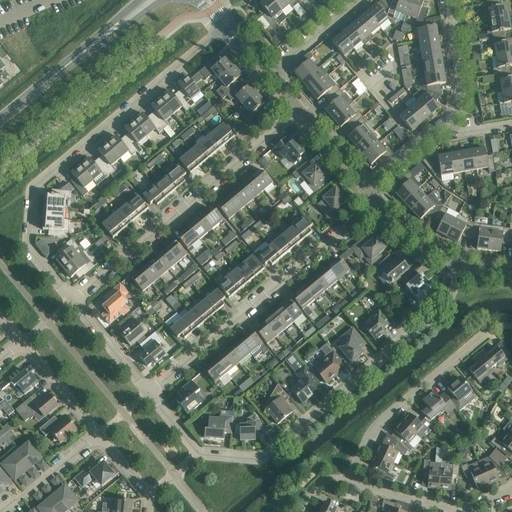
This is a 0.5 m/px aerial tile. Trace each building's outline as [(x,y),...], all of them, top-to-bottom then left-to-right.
[(274,18),(281,11),(271,0),(263,0),(260,3),(260,4),(265,10),(264,10),(267,13),(262,16),(270,26),(277,21),(274,18)] [(271,0),(281,11),(289,5),(292,8),(298,4),(295,0),(271,0)] [(403,22),(406,15),(411,0),(399,0),(398,4),(392,1),(387,13),(394,16),(393,18),(403,22)] [(424,1),(419,0),(411,0),(406,15),(417,19),(415,24),(421,26),(424,18),(425,18),(429,10),(421,7),(424,1)] [(367,12),(379,27),(388,20),(384,15),(387,8),(381,1),(367,12)] [(489,21),(509,18),(507,7),(506,6),(499,8),(498,2),(482,5),(483,12),(488,12),(489,21)] [(370,34),(379,27),(367,12),(358,20),(370,34)] [(479,42),(488,40),(504,37),(503,31),(511,30),(510,29),(511,29),(509,18),(489,21),(491,31),(486,32),(487,34),(478,36),(479,42)] [(362,42),(370,34),(358,20),(349,27),(362,42)] [(417,30),(419,41),(438,38),(435,24),(426,25),(427,28),(417,30)] [(349,27),(341,34),(353,49),(362,42),(349,27)] [(344,56),(353,49),(341,34),(332,42),(344,56)] [(511,41),(505,43),(504,37),(488,40),(489,48),(494,47),(495,57),(511,54),(511,41)] [(440,49),(438,38),(419,41),(421,53),(440,49)] [(384,51),(391,45),(388,42),(381,47),(384,51)] [(384,51),(381,47),(375,53),(378,56),(384,51)] [(442,61),(440,49),(421,53),(423,64),(442,61)] [(480,51),(473,52),(474,60),(482,59),(480,51)] [(294,73),(302,82),(317,70),(309,61),(313,58),(309,53),(299,61),(303,66),(294,73)] [(493,68),(494,75),(510,73),(509,67),(511,66),(511,54),(495,57),(497,67),(493,68)] [(345,62),(339,55),(336,58),(341,65),(345,62)] [(367,65),(373,60),(370,56),(364,62),(367,65)] [(210,63),(199,72),(206,80),(210,76),(214,76),(215,75),(219,79),(234,66),(232,64),(233,62),(230,59),(228,59),(226,57),(214,67),(210,63)] [(442,61),(423,64),(425,75),(444,72),(442,61)] [(367,65),(364,62),(357,67),(360,71),(367,65)] [(242,76),(241,75),(240,74),(241,71),(238,68),(235,68),(234,66),(219,79),(222,84),(221,85),(220,88),(216,92),(222,99),(227,96),(233,90),(230,86),(242,76)] [(302,82),(310,91),(325,79),(317,70),(302,82)] [(446,84),(444,72),(425,75),(427,91),(441,96),(440,85),(446,84)] [(511,78),(511,79),(510,73),(494,75),(495,83),(500,82),(502,92),(511,90),(511,78)] [(326,93),(330,98),(340,90),(328,76),(325,79),(310,91),(317,101),(326,93)] [(181,97),(190,108),(195,104),(191,99),(200,92),(187,77),(178,84),(185,93),(181,97)] [(403,82),(413,85),(412,77),(407,78),(403,79),(403,82)] [(413,86),(413,85),(403,82),(404,86),(407,90),(413,86)] [(368,90),(363,84),(360,87),(364,93),(368,90)] [(237,87),(233,90),(227,96),(231,101),(234,98),(237,102),(239,101),(243,106),(257,94),(249,85),(241,92),(237,87)] [(402,89),(396,94),(399,98),(405,92),(402,89)] [(344,94),(340,90),(330,98),(334,102),(325,110),(333,119),(352,103),(344,94)] [(511,109),(511,90),(502,92),(503,102),(499,103),(500,111),(511,109)] [(186,111),(190,108),(181,97),(177,100),(169,91),(160,99),(173,114),(182,107),(186,111)] [(417,102),(429,117),(441,107),(436,101),(441,96),(427,91),(426,94),(417,102)] [(242,115),(250,123),(260,115),(256,110),(265,103),(257,94),(243,106),(247,111),(242,115)] [(392,103),(399,98),(396,94),(389,100),(392,103)] [(164,122),(173,114),(160,99),(151,107),(159,115),(155,119),(164,130),(168,126),(164,122)] [(417,102),(408,109),(420,124),(429,117),(417,102)] [(349,121),(353,125),(363,117),(352,103),(333,119),(340,128),(349,121)] [(408,109),(399,117),(412,131),(420,124),(408,109)] [(143,114),(134,121),(146,137),(155,129),(159,134),(164,130),(155,119),(150,123),(143,114)] [(202,116),(196,121),(200,125),(205,120),(202,116)] [(375,131),(363,117),(353,125),(357,130),(348,137),(356,147),(371,134),(375,131)] [(391,117),(387,120),(393,127),(396,124),(391,117)] [(138,144),(146,137),(134,121),(125,129),(132,138),(128,141),(137,152),(139,155),(144,151),(138,144)] [(215,132),(225,144),(234,137),(223,124),(215,132)] [(402,140),(408,136),(400,126),(394,131),(402,140)] [(191,129),(186,133),(189,137),(194,132),(191,129)] [(215,132),(206,139),(216,152),(225,144),(215,132)] [(184,141),(189,137),(186,133),(181,137),(184,141)] [(356,147),(363,156),(378,143),(371,134),(356,147)] [(132,156),(137,152),(128,141),(123,145),(116,136),(107,143),(120,159),(129,151),(132,156)] [(305,152),(297,142),(295,140),(290,144),(286,138),(274,148),(283,160),(287,156),(294,165),(301,159),(299,157),(305,152)] [(197,146),(208,159),(216,152),(206,139),(197,146)] [(177,140),(172,145),(175,148),(180,144),(177,140)] [(100,164),(109,175),(114,171),(111,166),(120,159),(107,143),(98,151),(105,160),(100,164)] [(386,152),(378,143),(363,156),(371,165),(380,158),(383,162),(393,154),(389,149),(386,152)] [(188,153),(199,166),(208,159),(197,146),(188,153)] [(495,171),(493,159),(486,160),(485,148),(473,151),(476,170),(488,168),(489,172),(495,171)] [(476,170),(473,151),(461,153),(464,172),(476,170)] [(441,176),(453,174),(449,155),(449,152),(439,154),(439,156),(437,157),(441,176)] [(179,161),(190,174),(199,166),(188,153),(179,161)] [(464,172),(461,153),(449,155),(453,174),(464,172)] [(153,160),(156,164),(163,159),(159,155),(153,160)] [(260,159),(258,161),(266,170),(270,166),(263,157),(260,159)] [(427,157),(422,161),(430,171),(435,167),(427,157)] [(100,164),(97,167),(89,158),(80,166),(93,181),(97,186),(109,175),(100,164)] [(150,169),(156,164),(153,160),(147,165),(150,169)] [(316,165),(315,164),(311,167),(307,162),(292,174),(297,180),(300,177),(314,194),(323,186),(320,181),(326,176),(321,170),(322,169),(322,168),(319,164),(317,164),(316,165)] [(186,175),(176,164),(172,167),(174,170),(166,176),(177,189),(185,182),(182,178),(186,175)] [(79,167),(71,173),(79,182),(74,186),(83,197),(88,193),(84,188),(91,182),(79,167)] [(273,183),(262,170),(253,178),(264,190),(273,183)] [(128,178),(131,182),(137,177),(134,173),(128,178)] [(409,173),(405,176),(399,181),(404,186),(395,194),(403,203),(418,189),(410,181),(413,178),(409,173)] [(166,176),(155,186),(165,199),(177,189),(166,176)] [(255,198),(264,190),(253,178),(244,185),(255,198)] [(435,189),(439,186),(433,180),(430,183),(435,189)] [(44,207),(64,208),(65,197),(71,197),(71,191),(74,189),(69,183),(60,190),(57,190),(57,196),(54,196),(51,195),(51,196),(45,195),(44,207)] [(255,198),(244,185),(235,192),(246,205),(255,198)] [(117,190),(120,194),(126,189),(123,186),(117,190)] [(140,193),(150,205),(154,201),(157,205),(165,199),(155,186),(147,192),(145,190),(140,193)] [(332,223),(343,214),(338,208),(346,201),(335,188),(323,199),(317,205),(332,223)] [(418,189),(403,203),(411,211),(426,198),(418,189)] [(115,198),(120,194),(117,190),(112,194),(115,198)] [(237,212),(246,205),(235,192),(227,200),(237,212)] [(291,200),(284,192),(278,197),(285,205),(291,200)] [(462,193),(459,197),(467,201),(469,198),(462,193)] [(430,194),(426,198),(411,211),(420,220),(426,214),(433,220),(435,217),(442,207),(443,206),(436,200),(430,194)] [(128,203),(139,216),(148,209),(137,196),(128,203)] [(304,203),(299,197),(293,201),(299,208),(304,203)] [(98,203),(101,207),(107,202),(104,198),(98,203)] [(237,212),(227,200),(218,207),(228,220),(237,212)] [(93,207),(96,211),(101,207),(98,203),(93,207)] [(128,203),(120,211),(130,223),(139,216),(128,203)] [(44,207),(43,218),(63,220),(64,208),(44,207)] [(273,217),(279,211),(276,207),(270,213),(273,217)] [(436,232),(447,238),(456,220),(445,215),(447,211),(442,207),(435,217),(441,222),(436,232)] [(266,212),(263,208),(258,212),(261,216),(266,212)] [(111,218),(122,231),(130,223),(120,211),(111,218)] [(225,222),(216,211),(212,214),(209,211),(201,217),(211,230),(219,223),(221,226),(225,222)] [(311,233),(308,229),(312,226),(303,214),(298,218),(301,221),(293,227),(303,239),(311,233)] [(201,217),(189,227),(199,240),(211,230),(201,217)] [(67,238),(68,232),(69,220),(63,220),(43,218),(42,230),(48,230),(51,231),(51,230),(54,231),(54,237),(67,238)] [(113,238),(122,231),(111,218),(102,225),(113,238)] [(251,218),(246,223),(249,226),(254,222),(251,218)] [(466,225),(456,220),(447,238),(457,243),(463,233),(470,235),(474,223),(468,221),(466,225)] [(259,222),(253,227),(256,231),(262,226),(259,222)] [(249,226),(246,223),(241,227),(244,231),(249,226)] [(488,251),(491,231),(492,227),(480,225),(474,223),(470,235),(478,238),(476,249),(488,251)] [(199,240),(189,227),(181,234),(184,238),(180,241),(190,252),(194,249),(192,246),(199,240)] [(246,233),(241,237),(246,243),(251,238),(249,236),(256,231),(253,227),(246,233)] [(303,239),(293,227),(281,237),(292,249),(303,239)] [(508,241),(509,229),(503,228),(503,233),(491,231),(488,251),(500,252),(502,241),(508,241)] [(280,259),(292,249),(281,237),(277,232),(266,242),(269,247),(280,259)] [(367,235),(351,248),(360,260),(363,257),(371,265),(381,257),(379,254),(386,248),(376,237),(371,241),(367,235)] [(97,248),(103,244),(106,241),(103,237),(100,240),(94,245),(97,248)] [(42,239),(36,244),(40,248),(45,243),(42,239)] [(63,269),(83,253),(85,251),(80,245),(78,247),(72,239),(61,248),(65,253),(56,260),(63,269)] [(187,255),(176,242),(167,249),(178,262),(187,255)] [(230,246),(233,250),(238,245),(235,242),(230,246)] [(227,254),(233,250),(230,246),(224,251),(227,254)] [(280,259),(269,247),(262,253),(260,250),(255,254),(265,265),(269,262),(272,266),(280,259)] [(220,252),(219,251),(217,248),(211,253),(214,257),(220,252)] [(178,262),(167,249),(158,257),(169,270),(178,262)] [(214,257),(215,258),(217,261),(223,256),(220,252),(214,257)] [(83,253),(63,269),(71,278),(80,271),(83,275),(94,266),(83,253)] [(389,254),(374,270),(380,277),(383,273),(394,286),(401,279),(399,277),(409,269),(398,256),(394,260),(389,254)] [(201,266),(207,261),(202,255),(196,259),(201,266)] [(264,269),(253,256),(244,263),(255,277),(264,269)] [(169,270),(158,257),(149,264),(160,277),(169,270)] [(335,261),(327,268),(338,280),(345,274),(347,277),(352,273),(342,262),(338,265),(335,261)] [(246,284),(255,277),(244,263),(235,271),(246,284)] [(160,277),(149,264),(141,271),(151,284),(160,277)] [(191,268),(186,273),(189,276),(194,272),(191,268)] [(338,280),(327,268),(315,278),(326,290),(338,280)] [(151,284),(141,271),(132,279),(142,292),(151,284)] [(237,291),(246,284),(235,271),(226,278),(237,291)] [(189,276),(186,273),(181,277),(184,281),(189,276)] [(412,274),(403,283),(418,302),(433,289),(421,275),(416,279),(412,274)] [(189,280),(192,284),(198,279),(195,275),(189,280)] [(237,291),(226,278),(217,285),(228,299),(237,291)] [(326,290),(315,278),(304,288),(314,300),(326,290)] [(186,289),(192,284),(189,280),(183,286),(186,289)] [(174,283),(169,287),(172,291),(177,286),(174,283)] [(102,315),(109,324),(122,314),(123,316),(129,310),(124,304),(127,302),(123,297),(128,293),(120,284),(103,298),(107,303),(102,307),(106,311),(102,315)] [(172,291),(169,287),(163,292),(166,295),(172,291)] [(224,306),(221,302),(225,299),(215,287),(211,291),(213,294),(205,300),(216,312),(224,306)] [(314,300),(304,288),(296,294),(299,298),(295,301),(308,317),(312,314),(306,306),(314,300)] [(367,291),(364,288),(357,293),(360,297),(367,291)] [(178,302),(172,295),(165,300),(171,307),(178,302)] [(149,305),(153,309),(158,304),(155,300),(149,305)] [(194,310),(204,322),(216,312),(205,300),(194,310)] [(345,300),(339,305),(342,309),(348,304),(345,300)] [(282,309),(293,322),(302,315),(291,301),(282,309)] [(158,304),(153,309),(156,313),(162,308),(158,304)] [(182,320),(192,332),(204,322),(194,310),(189,305),(184,309),(189,314),(182,320)] [(342,309),(339,305),(332,311),(335,314),(342,309)] [(282,309),(273,316),(284,330),(293,322),(282,309)] [(389,318),(397,327),(407,319),(399,309),(389,318)] [(386,334),(384,332),(385,331),(385,329),(384,328),(390,323),(379,310),(361,324),(365,329),(364,331),(361,327),(357,330),(364,337),(369,333),(370,335),(369,335),(369,337),(372,341),(374,341),(375,340),(376,342),(386,334)] [(130,315),(119,323),(123,328),(122,330),(124,333),(121,335),(130,346),(147,332),(147,329),(145,326),(143,326),(141,328),(130,315)] [(273,316),(264,324),(276,337),(284,330),(273,316)] [(172,323),(168,327),(177,338),(181,335),(184,339),(192,332),(182,320),(174,326),(172,323)] [(318,329),(324,324),(321,320),(315,325),(318,329)] [(276,337),(264,324),(255,331),(267,344),(276,337)] [(313,327),(304,335),(307,338),(316,331),(313,327)] [(358,357),(363,353),(361,351),(368,346),(353,328),(341,338),(345,343),(339,348),(351,363),(353,361),(354,363),(359,359),(358,357)] [(154,365),(166,355),(157,344),(162,340),(155,332),(143,343),(147,347),(145,349),(147,351),(139,357),(147,367),(152,363),(154,365)] [(260,350),(264,354),(268,351),(255,335),(251,338),(248,334),(240,341),(250,354),(252,356),(260,350)] [(305,343),(303,341),(302,340),(296,344),(299,348),(305,343)] [(228,351),(238,363),(250,354),(240,341),(228,351)] [(290,347),(286,350),(291,355),(299,348),(296,344),(291,348),(290,347)] [(478,354),(491,368),(497,363),(499,366),(507,360),(503,355),(497,347),(488,355),(484,350),(478,354)] [(216,361),(227,373),(238,363),(228,351),(216,361)] [(286,356),(282,352),(277,357),(280,361),(286,356)] [(326,384),(341,371),(337,367),(342,363),(334,352),(314,368),(326,384)] [(319,384),(304,366),(293,353),(285,360),(296,373),(295,374),(300,379),(297,382),(298,383),(290,389),(296,396),(296,398),(299,402),(301,402),(302,404),(311,397),(311,398),(318,392),(314,388),(319,384)] [(488,373),(487,372),(491,368),(478,354),(474,358),(478,363),(469,371),(476,378),(480,383),(488,376),(488,373)] [(278,362),(275,359),(268,364),(271,368),(278,362)] [(207,374),(217,386),(221,382),(219,379),(227,373),(216,361),(208,367),(211,371),(207,374)] [(18,368),(0,383),(0,388),(2,391),(11,383),(14,387),(17,385),(24,395),(38,383),(33,376),(30,378),(24,371),(22,373),(18,368)] [(257,373),(251,379),(254,382),(260,377),(257,373)] [(507,386),(511,379),(508,377),(503,383),(507,386)] [(451,401),(459,412),(467,405),(462,399),(471,392),(460,378),(447,388),(455,398),(451,401)] [(254,382),(251,379),(245,384),(248,387),(254,382)] [(177,402),(187,415),(201,403),(194,395),(199,391),(191,381),(177,393),(181,398),(177,402)] [(507,386),(503,383),(498,390),(502,393),(507,386)] [(285,402),(289,398),(277,384),(264,408),(278,425),(293,412),(285,402)] [(240,398),(244,394),(240,389),(234,395),(236,397),(240,398)] [(426,416),(431,420),(443,410),(447,415),(456,408),(451,401),(444,394),(439,398),(434,392),(422,401),(426,406),(420,411),(426,416)] [(35,394),(15,410),(25,422),(29,418),(31,419),(40,412),(44,417),(57,406),(47,393),(39,399),(35,394)] [(205,430),(204,438),(224,440),(224,433),(232,434),(233,417),(232,417),(233,412),(220,411),(220,416),(219,416),(219,419),(209,418),(208,430),(205,430)] [(401,422),(416,435),(420,430),(424,433),(427,430),(429,432),(433,427),(431,425),(424,419),(420,423),(409,413),(401,422)] [(240,441),(251,441),(255,440),(255,436),(259,436),(260,437),(267,433),(255,414),(246,419),(246,424),(235,424),(234,424),(235,436),(236,436),(236,435),(240,435),(240,441)] [(67,438),(77,429),(67,418),(60,423),(54,416),(39,429),(45,437),(50,432),(54,436),(54,441),(58,442),(60,443),(62,442),(66,442),(67,438)] [(16,425),(12,421),(2,430),(5,434),(10,430),(16,425)] [(404,440),(400,445),(407,451),(410,453),(414,449),(408,444),(416,435),(401,422),(394,431),(404,440)] [(1,438),(1,439),(4,442),(9,438),(5,434),(1,438)] [(494,438),(490,443),(492,444),(495,447),(500,450),(504,446),(511,452),(511,437),(507,434),(500,443),(494,438)] [(375,455),(393,463),(398,452),(405,456),(407,451),(400,445),(397,442),(393,450),(380,444),(375,455)] [(28,443),(19,450),(32,466),(41,459),(28,443)] [(24,473),(32,466),(19,450),(16,446),(7,453),(24,473)] [(493,461),(480,467),(488,485),(499,480),(495,472),(500,467),(500,468),(507,459),(495,449),(488,457),(493,461)] [(0,459),(0,463),(13,479),(14,481),(24,473),(7,453),(0,459)] [(393,463),(375,455),(370,465),(383,471),(381,478),(392,483),(395,477),(388,473),(393,463)] [(427,488),(439,489),(441,469),(429,468),(430,461),(424,460),(424,463),(423,473),(429,473),(427,488)] [(98,467),(94,462),(82,472),(75,478),(82,488),(90,481),(95,477),(101,485),(113,475),(103,462),(98,467)] [(452,475),(458,476),(459,466),(459,463),(441,462),(441,469),(439,489),(451,490),(452,475)] [(478,462),(468,466),(467,464),(461,467),(462,469),(466,478),(472,476),(478,489),(488,485),(480,467),(478,462)] [(12,484),(0,470),(0,488),(3,492),(12,484)] [(77,486),(72,480),(66,485),(71,491),(77,486)] [(64,486),(55,494),(68,509),(77,502),(64,486)] [(55,494),(49,499),(47,501),(55,511),(65,511),(68,509),(55,494)] [(131,511),(132,501),(116,500),(112,500),(111,505),(103,504),(102,511),(131,511)] [(55,511),(47,501),(40,506),(37,509),(40,511),(55,511)] [(386,511),(403,511),(394,509),(395,504),(383,501),(381,507),(386,511)] [(319,511),(340,511),(341,510),(324,502),(319,511)]
